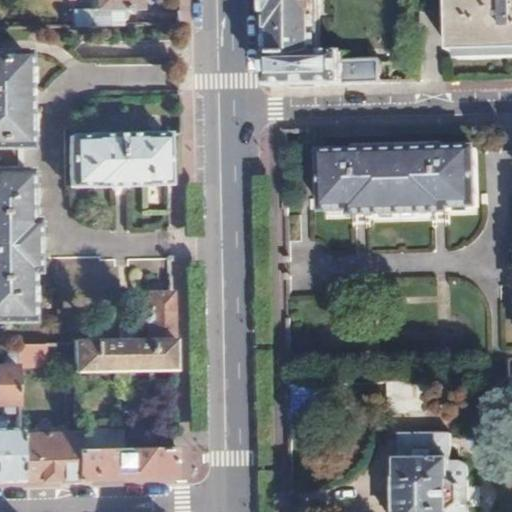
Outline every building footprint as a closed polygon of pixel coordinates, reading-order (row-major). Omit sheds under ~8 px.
[(135,0),(84,0),(85,12),(71,12),(71,28),(117,27),(118,11),(135,12),(135,0)] [(319,0),(266,0),(268,87),(379,84),(378,63),(342,63),(342,56),(320,57),(319,0)] [(473,0),(451,0),(453,49),(476,48),(473,0)] [(511,0),(473,0),(476,48),(511,46),(511,0)] [(0,320),(30,320),(29,271),(34,271),(33,221),(27,221),(26,172),(20,172),(20,147),(27,147),(25,53),(0,53),(0,320)] [(69,136),(49,136),(49,186),(68,186),(70,187),(146,187),(146,186),(170,185),(170,154),(170,138),(169,136),(145,136),(145,135),(70,134),(69,136)] [(473,150),(321,153),(322,209),(349,208),(349,213),(446,211),(446,206),(475,205),(473,150)] [(143,312),(138,315),(137,321),(143,325),(148,321),(149,341),(172,341),(171,295),(149,296),(148,307),(143,307),(143,312)] [(131,332),(118,332),(118,342),(132,342),(131,332)] [(118,342),(72,343),(73,372),(172,372),(172,341),(149,341),(132,342),(118,342)] [(16,343),(16,348),(16,368),(34,367),(34,343),(16,343)] [(4,367),(0,367),(0,405),(1,405),(2,415),(16,414),(16,368),(16,348),(4,348),(4,367)] [(440,381),(387,382),(388,410),(440,409),(440,381)] [(75,429),(75,435),(75,449),(110,448),(109,428),(75,429)] [(0,482),(17,482),(17,436),(17,429),(0,429),(0,482)] [(400,481),(398,481),(397,511),(468,511),(469,507),(463,507),(463,489),(468,489),(468,471),(467,466),(466,462),(462,461),(458,460),(458,433),(412,434),(412,440),(399,441),(400,481)] [(75,435),(17,436),(17,482),(76,481),(75,449),(75,435)] [(110,448),(75,449),(76,481),(174,479),(173,447),(110,448)]
